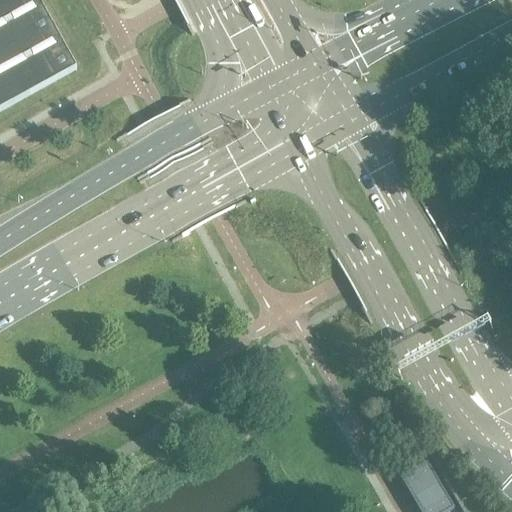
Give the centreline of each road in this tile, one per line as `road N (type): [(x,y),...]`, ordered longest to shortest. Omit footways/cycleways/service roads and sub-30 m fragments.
road 1 (tertiary): [(289,139),(474,443)]
road 2 (tertiary): [(507,410),(339,113)]
road 3 (secondary): [(0,302),(289,139)]
road 4 (secondary): [(263,89),(0,241)]
road 5 (secondary): [(339,113),(407,88),(511,32)]
road 6 (secondary): [(439,0),(313,64)]
